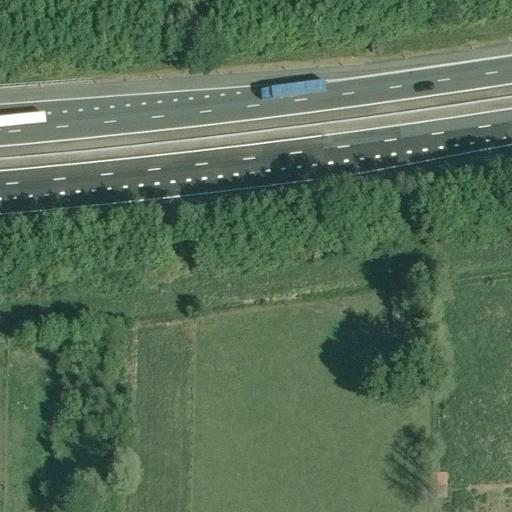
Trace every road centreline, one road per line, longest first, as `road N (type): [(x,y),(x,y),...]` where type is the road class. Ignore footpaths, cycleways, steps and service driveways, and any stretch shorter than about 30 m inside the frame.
road 1 (motorway): [(511,69),(310,100),(0,131)]
road 2 (motorway): [(0,184),(511,124)]
